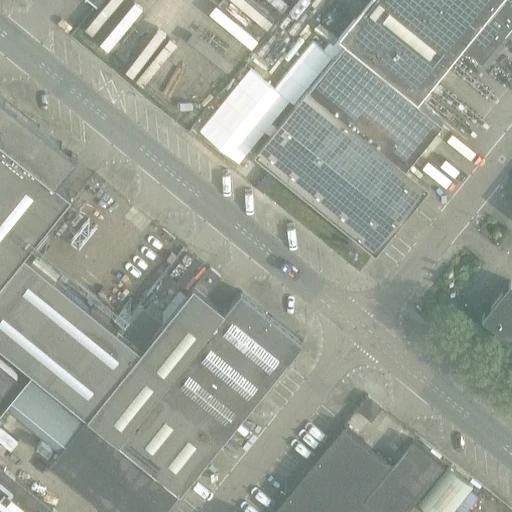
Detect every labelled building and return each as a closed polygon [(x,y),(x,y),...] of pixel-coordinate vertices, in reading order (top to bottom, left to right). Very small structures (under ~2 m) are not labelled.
[(511,0),(368,0),(339,37),(345,42),(418,101),(463,46),(482,61),(511,23),(511,0)] [(314,55),(231,157),(244,168),(362,264),(427,184),(405,166),(442,121),(346,43),(345,42),(326,65),(314,55)] [(61,144),(0,94),(0,285),(14,268),(25,254),(72,196),(64,189),(57,183),(57,182),(61,177),(78,157),(63,145),(63,144),(62,143),(61,144)] [(0,344),(88,416),(142,349),(162,324),(138,304),(117,330),(27,256),(25,254),(14,268),(0,285),(0,344)] [(181,492),(303,342),(241,291),(225,310),(214,301),(206,295),(222,275),(210,266),(162,324),(142,349),(88,416),(164,479),(181,492)] [(511,282),(493,303),(482,317),(511,341),(511,282)] [(0,396),(18,375),(0,360),(0,396)] [(368,395),(357,409),(372,421),(383,407),(368,395)] [(161,483),(86,421),(56,459),(121,511),(164,511),(181,492),(164,479),(161,483)] [(274,511),(275,511),(376,511),(360,499),(390,462),(345,425),(274,511)] [(412,436),(390,462),(360,499),(376,511),(405,511),(445,463),(412,436)] [(57,511),(0,465),(0,511),(57,511)]
